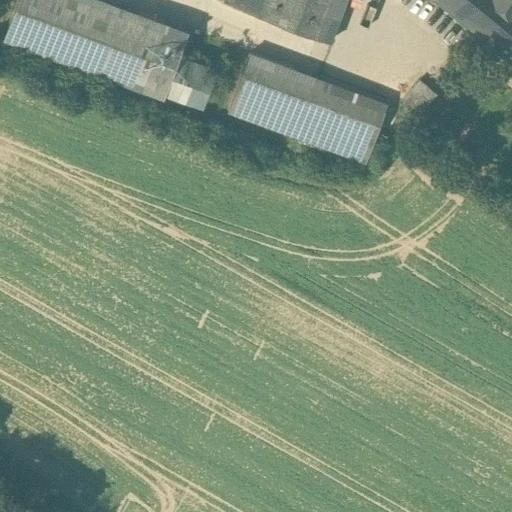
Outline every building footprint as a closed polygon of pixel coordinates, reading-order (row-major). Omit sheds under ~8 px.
[(186,30),(105,0),(17,0),(5,35),(162,93),(186,30)] [(261,0),(227,0),(258,11),(261,0)] [(261,0),(258,11),(329,39),(344,0),(261,0)] [(511,0),(438,0),(473,28),(483,36),(482,36),(484,37),(495,45),(494,46),(496,47),(511,59),(511,0)] [(384,103),(248,53),(227,110),(363,160),(384,103)] [(184,56),(180,72),(213,81),(217,65),(184,56)] [(419,78),(401,100),(409,103),(425,83),(419,78)] [(425,83),(409,103),(410,102),(421,112),(436,93),(425,83)]
